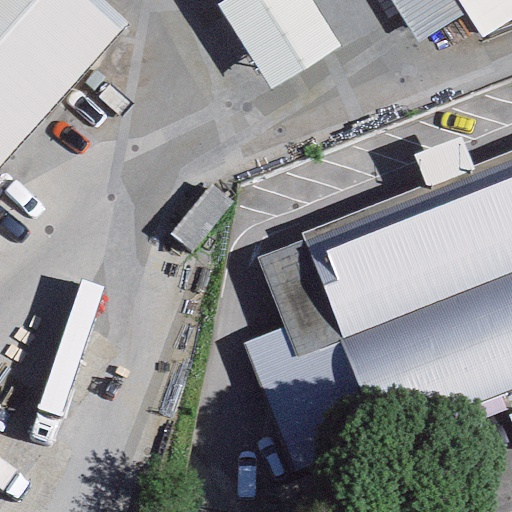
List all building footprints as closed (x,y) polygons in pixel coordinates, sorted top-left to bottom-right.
[(0,0),(0,169),(127,25),(99,0),(0,0)] [(270,89),(338,48),(308,0),(223,0),(215,5),(270,89)] [(389,0),(418,43),(466,15),(456,0),(389,0)] [(511,0),(456,0),(466,15),(481,38),(511,18),(511,0)] [(379,440),(511,387),(511,152),(297,239),(301,241),(340,341),(379,440)] [(340,341),(301,241),(255,258),(281,328),(243,345),(296,474),(379,440),(340,341)]
